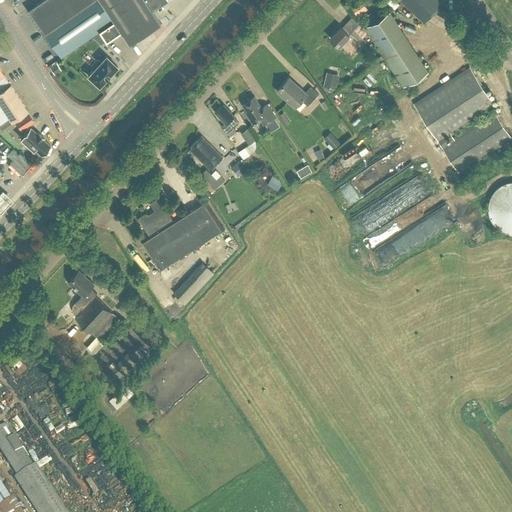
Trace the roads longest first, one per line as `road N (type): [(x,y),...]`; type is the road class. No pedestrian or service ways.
road 1 (unclassified): [(0,316),(295,0)]
road 2 (primary): [(89,131),(212,0)]
road 3 (primary): [(89,131),(50,95),(0,13)]
road 4 (secondary): [(0,227),(89,131)]
